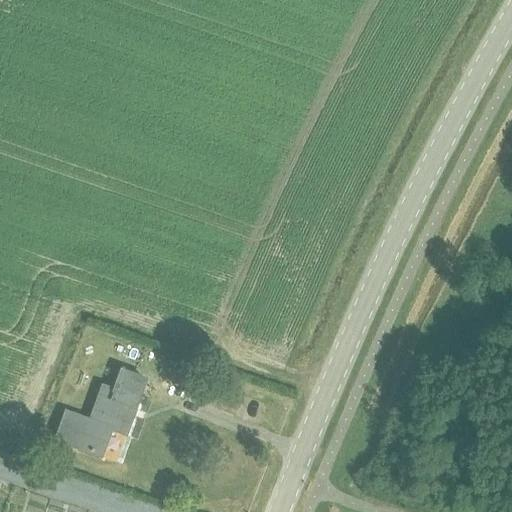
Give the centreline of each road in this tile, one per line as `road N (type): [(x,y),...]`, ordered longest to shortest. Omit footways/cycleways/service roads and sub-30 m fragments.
road 1 (tertiary): [(280,511),(423,184),(511,27)]
road 2 (track): [(120,511),(0,469)]
